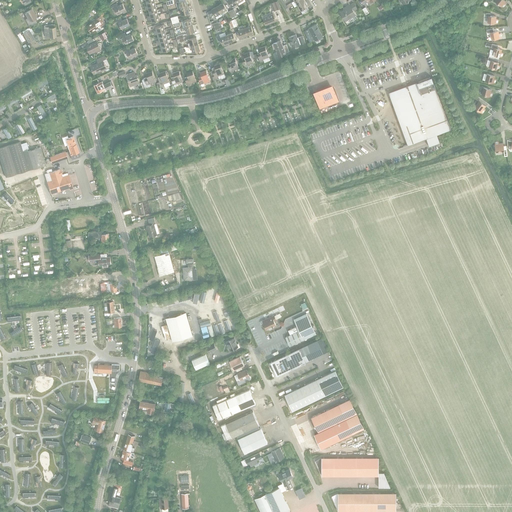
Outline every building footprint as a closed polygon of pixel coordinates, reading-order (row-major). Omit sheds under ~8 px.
[(180,8),(187,6),(185,0),(183,0),(178,2),(176,2),(178,9),(180,8)] [(271,3),(273,10),(280,8),(278,0),(271,3)] [(305,1),(297,5),(300,11),(308,6),(305,1)] [(340,12),(345,21),(355,14),(353,11),(358,9),(353,2),(346,7),(346,8),(340,12)] [(122,4),(118,6),(116,3),(111,6),(112,9),(114,8),(117,14),(125,10),(122,4)] [(217,6),(221,12),(226,9),(222,3),(217,6)] [(187,6),(180,8),(182,14),(189,12),(187,6)] [(215,16),(221,12),(217,6),(211,9),(215,16)] [(35,13),(34,14),(31,9),(24,13),(27,18),(25,19),(29,26),(36,22),(34,19),(37,17),(35,13)] [(263,17),(266,25),(276,21),(273,13),(263,17)] [(487,22),(498,23),(498,19),(496,19),(496,16),(490,16),(490,14),(486,13),(486,16),(488,16),(487,22)] [(98,27),(105,23),(100,16),(96,18),(97,19),(87,26),(91,32),(98,27)] [(126,18),(121,20),(120,18),(115,20),(116,23),(118,22),(121,29),(129,25),(126,18)] [(185,27),(193,25),(191,18),(181,21),(183,27),(185,27)] [(314,39),(314,40),(322,36),(316,24),(308,28),(311,33),(306,35),(310,42),(314,39)] [(185,27),(187,33),(194,31),(193,25),(185,27)] [(244,28),(247,35),(253,32),(250,26),(244,28)] [(45,38),(56,36),(55,27),(48,27),(44,27),(45,38)] [(241,37),(247,35),(244,28),(238,30),(241,37)] [(492,29),(487,30),(487,33),(490,32),(491,39),(501,37),(501,33),(499,34),(498,31),(493,32),(492,29)] [(23,33),(29,42),(34,39),(28,30),(23,33)] [(131,33),(126,35),(124,33),(119,35),(120,38),(122,37),(125,44),(134,40),(131,33)] [(226,35),(229,42),(235,39),(232,33),(226,35)] [(302,36),(297,38),(296,34),(289,37),(293,47),(300,45),(299,44),(305,42),(302,36)] [(223,44),(229,42),(226,35),(220,37),(223,44)] [(96,50),(97,52),(100,50),(97,42),(101,40),(99,36),(93,39),(94,42),(86,46),(90,53),(96,50)] [(188,46),(198,43),(196,37),(189,39),(190,43),(188,43),(188,46)] [(286,44),(282,45),(280,40),(277,41),(277,42),(272,44),(273,49),(275,48),(277,52),(278,56),(286,53),(285,52),(289,51),(286,44)] [(198,43),(188,46),(191,45),(192,52),(200,50),(198,43)] [(492,44),(491,47),(494,48),(492,54),(502,57),(503,53),(501,52),(502,50),(497,48),(498,45),(492,44)] [(259,58),(260,62),(263,61),(263,59),(269,57),(265,46),(259,48),(260,52),(257,53),(259,58)] [(134,47),(130,50),(128,47),(123,50),(124,52),(126,51),(129,58),(138,54),(134,47)] [(243,64),(245,68),(248,67),(247,65),(253,63),(249,52),(243,54),(244,58),(242,59),(243,64)] [(90,66),(94,74),(106,68),(103,61),(106,59),(104,56),(96,59),(98,63),(90,66)] [(488,57),(487,60),(490,60),(489,67),(499,69),(500,66),(498,65),(498,62),(493,61),(494,58),(488,57)] [(229,69),(230,74),(234,72),(233,71),(239,68),(234,58),(228,60),(230,64),(227,65),(229,69)] [(210,71),(214,80),(219,78),(218,76),(224,74),(220,63),(214,66),(214,67),(211,68),(212,70),(210,71)] [(203,80),(200,81),(202,86),(205,85),(204,83),(210,81),(206,70),(200,73),(201,76),(203,80)] [(142,80),(145,88),(151,86),(150,84),(156,82),(152,71),(146,73),(147,78),(142,80)] [(156,83),(158,88),(164,86),(163,84),(169,82),(165,71),(159,73),(160,76),(157,77),(159,82),(156,83)] [(172,82),(174,87),(178,86),(177,84),(183,82),(179,71),(173,73),(174,76),(171,77),(172,82)] [(186,82),(188,87),(191,86),(190,84),(196,81),(192,71),(186,73),(187,76),(184,77),(186,82)] [(136,74),(135,75),(134,72),(127,74),(130,81),(128,82),(130,86),(139,83),(136,74)] [(485,80),(495,83),(496,79),(494,79),(495,76),(487,74),(485,80)] [(405,92),(395,95),(407,128),(402,130),(408,145),(451,129),(431,76),(417,82),(418,87),(409,90),(408,87),(404,88),(405,92)] [(46,78),(36,84),(38,87),(48,81),(46,78)] [(106,89),(113,86),(110,81),(103,84),(102,81),(94,85),(98,93),(106,89)] [(417,82),(388,92),(402,130),(407,128),(395,95),(405,92),(404,88),(408,87),(409,90),(418,87),(417,82)] [(319,108),(339,101),(333,87),(320,92),(313,92),(319,108)] [(481,94),(491,97),(492,93),(490,92),(491,90),(483,87),(481,94)] [(32,92),(30,88),(20,94),(22,97),(32,92)] [(54,93),(45,99),(47,102),(56,96),(54,93)] [(474,107),(482,113),(485,110),(483,109),(487,103),(477,95),(475,98),(479,101),(474,107)] [(40,105),(37,107),(43,117),(47,115),(40,105)] [(31,117),(28,119),(33,130),(36,128),(31,117)] [(19,123),(15,125),(21,134),(24,132),(19,123)] [(6,127),(3,129),(8,138),(11,136),(6,127)] [(80,156),(73,136),(65,139),(72,159),(80,156)] [(26,142),(20,144),(20,141),(0,147),(0,158),(6,177),(41,166),(45,165),(40,147),(28,150),(27,150),(28,149),(26,142)] [(503,143),(499,144),(499,142),(495,142),(496,152),(504,151),(503,143)] [(50,156),(52,163),(67,158),(65,151),(50,156)] [(68,174),(62,177),(61,174),(62,173),(61,170),(60,170),(59,169),(44,174),(51,194),(72,186),(68,174)] [(156,223),(155,223),(154,217),(148,219),(149,225),(146,226),(149,237),(157,235),(156,234),(159,233),(156,223)] [(108,233),(103,234),(102,231),(88,233),(89,238),(92,238),(99,237),(98,237),(101,236),(102,242),(109,241),(108,233)] [(169,252),(155,256),(160,275),(174,271),(169,252)] [(110,263),(109,256),(99,258),(99,254),(88,256),(88,261),(97,260),(98,265),(102,265),(102,267),(106,266),(106,264),(110,263)] [(183,268),(184,280),(187,280),(187,279),(192,278),(192,269),(193,269),(193,265),(188,266),(188,267),(183,268)] [(115,282),(109,283),(108,275),(96,277),(97,283),(100,283),(102,293),(117,290),(115,282)] [(304,306),(307,305),(303,296),(300,297),(301,300),(299,301),(301,304),(302,303),(304,306)] [(78,307),(81,342),(99,341),(98,336),(96,306),(78,307)] [(165,319),(172,341),(192,335),(185,313),(165,319)] [(269,328),(270,330),(273,328),(272,327),(276,325),(274,320),(276,319),(281,316),(280,313),(274,316),(274,315),(263,320),(265,324),(264,324),(266,329),(269,328)] [(285,337),(289,346),(316,333),(306,313),(293,319),(299,330),(298,331),(298,330),(289,334),(290,334),(285,337)] [(113,325),(113,327),(121,326),(121,317),(113,318),(114,325),(113,325)] [(238,343),(237,344),(234,337),(226,341),(230,350),(235,347),(236,348),(240,347),(238,343)] [(271,361),(278,375),(323,354),(317,340),(271,361)] [(206,347),(208,353),(217,349),(214,343),(206,347)] [(191,360),(196,369),(210,363),(205,353),(191,360)] [(229,361),(233,370),(244,365),(240,356),(229,361)] [(118,371),(119,365),(98,364),(95,364),(95,370),(97,370),(97,373),(111,373),(111,370),(118,371)] [(54,379),(64,379),(65,365),(54,365),(54,379)] [(247,379),(250,378),(246,369),(237,374),(240,380),(246,377),(247,379)] [(335,370),(327,374),(334,390),(343,386),(335,370)] [(138,380),(161,385),(163,378),(159,377),(159,375),(155,374),(140,371),(138,380)] [(327,374),(318,378),(326,394),(334,390),(327,374)] [(310,382),(318,398),(326,394),(318,378),(310,382)] [(309,402),(318,398),(310,382),(302,386),(301,386),(309,402)] [(309,402),(301,386),(285,394),(292,411),(309,402)] [(212,405),(218,419),(255,403),(249,389),(212,405)] [(350,398),(311,417),(318,432),(314,434),(321,449),(365,429),(350,398)] [(253,411),(221,426),(224,433),(222,434),(224,439),(226,439),(227,440),(236,435),(257,426),(259,425),(253,411)] [(96,426),(103,428),(106,420),(98,418),(94,416),(92,422),(96,424),(96,426)] [(259,429),(257,426),(236,435),(238,438),(259,429)] [(238,438),(244,453),(267,442),(261,428),(259,429),(238,438)] [(124,448),(133,451),(135,448),(132,447),(133,445),(131,445),(135,436),(127,433),(125,441),(126,441),(124,448)] [(82,434),(80,440),(83,441),(89,444),(91,438),(85,435),(82,434)] [(282,453),(280,451),(281,450),(280,448),(271,451),(276,461),(284,457),(282,453)] [(129,456),(133,458),(134,454),(123,450),(120,457),(124,458),(122,462),(130,465),(132,461),(128,459),(129,456)] [(259,452),(245,459),(247,464),(262,458),(259,452)] [(379,457),(321,457),(315,460),(320,472),(321,472),(321,475),(378,475),(379,475),(379,472),(379,457)] [(289,469),(278,474),(282,481),(283,481),(284,483),(278,485),(279,487),(281,491),(293,486),(290,480),(289,480),(289,478),(293,476),(289,469)] [(378,475),(378,487),(390,487),(384,472),(379,472),(379,475),(378,475)] [(108,505),(118,508),(120,503),(121,497),(115,496),(117,487),(111,486),(109,495),(111,495),(108,505)] [(272,511),(273,511),(284,511),(290,510),(281,491),(279,487),(257,497),(263,511),(272,511)] [(338,511),(348,510),(348,492),(338,492),(338,511)] [(348,510),(357,510),(357,492),(348,492),(348,510)] [(357,510),(367,510),(367,492),(357,492),(357,510)] [(367,510),(377,510),(376,492),(367,492),(367,510)] [(377,510),(386,510),(386,492),(376,492),(377,510)] [(386,492),(386,510),(396,510),(396,492),(386,492)] [(167,498),(159,499),(160,506),(162,506),(162,508),(162,511),(168,511),(168,507),(167,498)]
